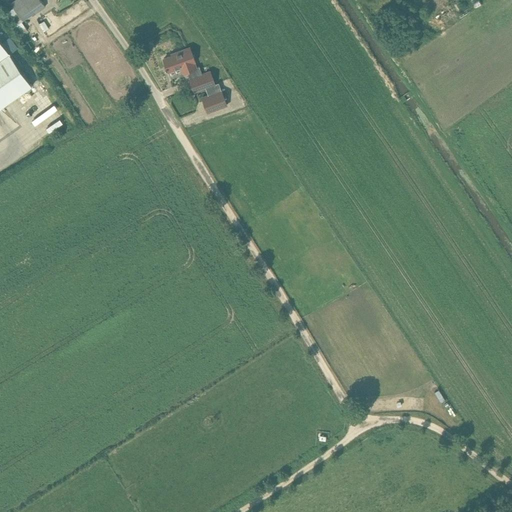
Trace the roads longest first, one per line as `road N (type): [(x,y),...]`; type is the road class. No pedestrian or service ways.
road 1 (unclassified): [(359,427),(93,0)]
road 2 (track): [(511,480),(443,427),(411,419),(359,427)]
road 3 (track): [(229,511),(359,427)]
